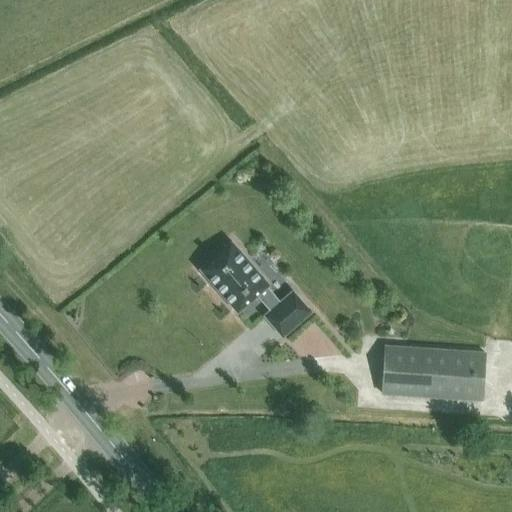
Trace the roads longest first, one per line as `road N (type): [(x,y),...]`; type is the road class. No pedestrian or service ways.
road 1 (primary): [(164,511),(0,318)]
road 2 (unknown): [(75,400),(173,391),(213,377),(268,334)]
